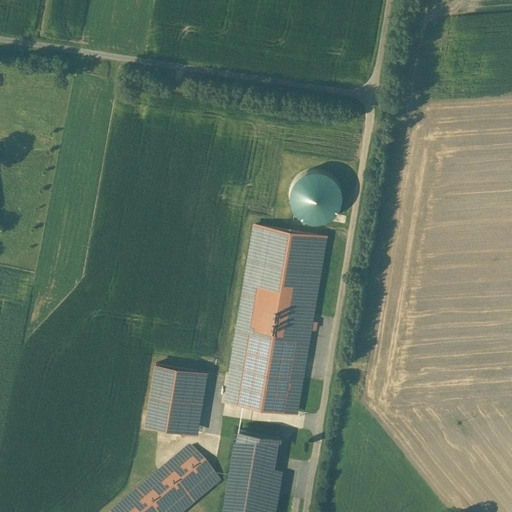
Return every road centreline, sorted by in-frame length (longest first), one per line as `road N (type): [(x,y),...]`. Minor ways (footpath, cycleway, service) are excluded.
road 1 (unclassified): [(372,96),(304,511)]
road 2 (unclassified): [(0,39),(372,96)]
